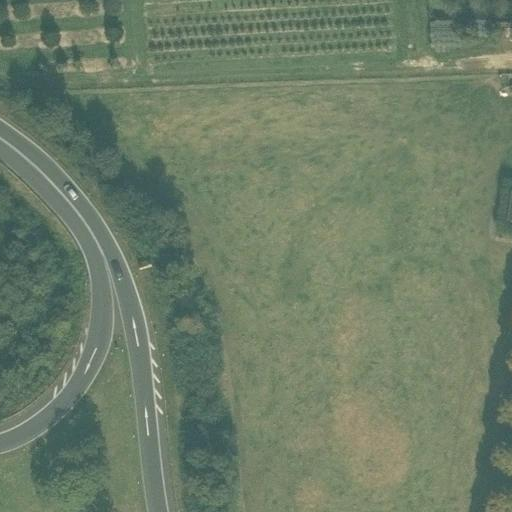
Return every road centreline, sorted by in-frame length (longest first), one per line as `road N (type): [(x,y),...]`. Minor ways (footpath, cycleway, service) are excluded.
road 1 (motorway): [(158,511),(137,337),(112,251),(61,181),(0,130)]
road 2 (motorway): [(0,150),(76,226),(95,260),(102,297),(100,336),(85,377),(48,419),(0,446)]
